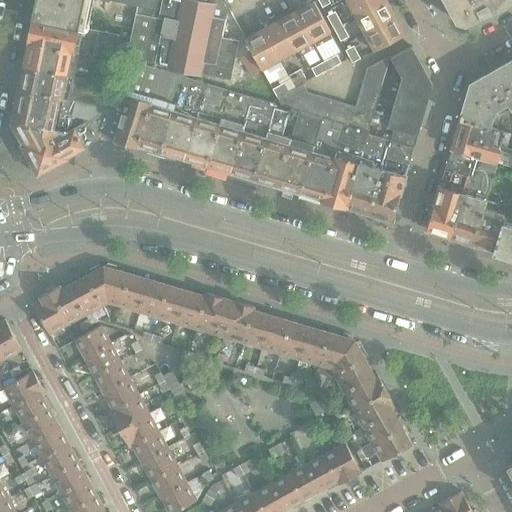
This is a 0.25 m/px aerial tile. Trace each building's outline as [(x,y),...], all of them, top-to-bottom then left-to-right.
[(151,0),(35,0),(32,18),(83,29),(87,30),(92,0),(103,0),(137,7),(150,9),(151,0)] [(223,0),(151,0),(150,9),(137,7),(130,40),(125,61),(156,68),(156,65),(167,68),(167,69),(202,76),(202,75),(231,81),(239,41),(224,38),(228,19),(226,19),(229,9),(223,0)] [(355,17),(386,0),(346,0),(355,17)] [(395,17),(393,13),(392,13),(389,9),(391,9),(386,0),(355,17),(365,34),(395,17)] [(511,1),(511,0),(445,0),(457,22),(465,24),(480,16),(480,17),(486,14),(487,15),(511,1)] [(331,32),(314,1),(305,6),(305,8),(301,10),(301,9),(296,11),(313,42),(331,32)] [(313,42),(296,11),(292,14),(292,15),(288,17),(288,16),(279,20),(296,51),(313,42)] [(342,24),(335,12),(327,16),(333,29),(342,24)] [(405,34),(400,25),(399,26),(397,22),(398,21),(395,17),(365,34),(374,51),(401,37),(405,34)] [(125,61),(130,40),(83,30),(83,29),(32,18),(27,43),(28,44),(77,54),(78,53),(125,63),(125,61)] [(296,51),(279,20),(271,24),(272,26),(268,28),(267,27),(262,29),(279,60),(296,51)] [(349,37),(342,24),(333,29),(340,42),(349,37)] [(279,60),(262,29),(258,32),(259,33),(255,35),(254,34),(245,39),(262,70),(279,60)] [(115,62),(77,54),(28,44),(24,66),(73,76),(73,74),(101,80),(101,78),(111,80),(115,62)] [(360,59),(353,46),(345,50),(352,63),(360,59)] [(422,65),(412,46),(407,49),(391,58),(401,76),(422,65)] [(341,63),(336,55),(324,62),(328,70),(341,63)] [(383,84),(391,58),(390,56),(366,68),(364,78),(383,84)] [(511,59),(473,82),(469,87),(460,117),(490,126),(495,109),(509,100),(511,105),(511,59)] [(138,148),(138,146),(150,105),(160,69),(156,68),(125,61),(125,63),(118,84),(111,109),(108,119),(103,137),(114,140),(138,148)] [(328,70),(324,62),(311,68),(315,77),(328,70)] [(422,65),(401,76),(402,79),(399,89),(428,98),(432,85),(422,65)] [(111,109),(118,84),(116,84),(116,85),(73,76),(24,66),(19,90),(111,109)] [(161,153),(184,75),(160,69),(150,105),(138,146),(161,153)] [(307,81),(301,69),(288,76),(290,80),(294,89),(302,84),(307,81)] [(203,95),(207,85),(184,78),(184,75),(161,153),(185,160),(203,96),(203,95)] [(380,93),(383,84),(364,78),(361,88),(380,93)] [(277,98),(294,89),(290,80),(273,90),(277,98)] [(296,110),(300,97),(307,93),(302,84),(294,89),(277,98),(281,106),(296,110)] [(207,166),(222,117),(223,112),(224,112),(226,104),(225,103),(228,92),(207,85),(203,95),(203,96),(185,160),(207,166)] [(377,103),(380,93),(361,88),(358,97),(377,103)] [(428,98),(399,89),(394,106),(423,115),(428,98)] [(108,119),(111,109),(19,90),(11,123),(18,135),(37,125),(39,128),(42,127),(43,129),(58,132),(59,129),(70,132),(76,129),(82,124),(96,115),(108,119)] [(230,173),(249,110),(253,98),(230,92),(226,104),(224,112),(235,116),(233,121),(222,117),(207,166),(230,173)] [(311,115),(317,96),(307,93),(300,97),(296,110),(298,111),(311,115)] [(321,118),(327,98),(317,96),(311,115),(321,118)] [(369,132),(377,103),(358,97),(355,107),(365,110),(360,129),(369,132)] [(331,121),(336,101),(327,98),(321,118),(322,118),(331,121)] [(340,123),(346,104),(336,101),(331,121),(340,123)] [(365,110),(355,107),(346,104),(340,123),(344,125),(360,129),(365,110)] [(423,115),(394,106),(387,128),(394,129),(417,136),(423,115)] [(275,186),(292,132),(284,129),(289,112),(275,108),(272,117),(253,180),(275,186)] [(253,180),(272,117),(249,110),(230,173),(253,180)] [(300,194),(312,152),(322,118),(321,118),(311,115),(298,111),(292,132),(275,186),(300,194)] [(84,147),(103,137),(108,119),(96,115),(82,124),(76,129),(70,132),(59,129),(58,132),(43,129),(42,127),(39,128),(37,125),(18,135),(23,145),(22,146),(38,175),(67,159),(66,157),(84,148),(84,147)] [(511,150),(492,145),(497,128),(490,126),(460,117),(451,148),(476,156),(498,163),(511,167),(511,164),(511,150)] [(358,165),(364,147),(369,132),(360,129),(344,125),(335,159),(322,200),(321,202),(345,209),(346,207),(358,165)] [(414,147),(417,136),(394,129),(390,140),(414,147)] [(394,215),(409,164),(414,147),(390,140),(388,147),(381,172),(368,214),(386,219),(394,215)] [(368,214),(381,172),(388,147),(382,145),(379,151),(364,147),(358,165),(346,207),(368,214)] [(498,163),(476,156),(451,148),(440,186),(465,193),(475,196),(476,192),(488,196),(498,163)] [(322,200),(335,159),(312,152),(300,194),(322,200)] [(505,220),(511,199),(511,184),(509,184),(505,195),(507,201),(502,214),(496,212),(498,210),(494,203),(487,200),(473,245),(494,251),(505,220)] [(451,238),(465,193),(440,186),(428,225),(432,233),(451,238)] [(473,245),(487,200),(475,196),(465,193),(451,238),(473,245)] [(511,221),(505,220),(494,251),(494,253),(511,257),(511,221)] [(119,307),(129,274),(115,270),(116,267),(107,264),(107,267),(104,266),(103,267),(101,268),(99,265),(91,269),(93,272),(87,275),(104,306),(108,303),(119,307)] [(139,313),(149,280),(129,274),(119,307),(121,308),(119,314),(136,320),(138,313),(139,313)] [(104,306),(87,275),(69,285),(85,316),(104,306)] [(158,318),(168,285),(149,280),(139,313),(158,318)] [(85,316),(69,285),(61,289),(60,286),(49,292),(68,325),(85,316)] [(177,324),(187,291),(168,285),(158,318),(177,324)] [(195,330),(205,296),(187,291),(177,324),(195,330)] [(68,325),(49,292),(39,297),(41,300),(33,305),(49,335),(50,334),(56,345),(62,342),(57,331),(68,325)] [(223,338),(234,301),(206,293),(205,296),(195,330),(223,338)] [(243,344),(253,310),(254,307),(234,301),(223,338),(243,344)] [(262,349),(271,316),(253,310),(243,344),(262,349)] [(279,355),(290,321),(271,316),(262,349),(279,355)] [(22,351),(9,327),(5,320),(0,322),(0,353),(4,361),(22,351)] [(91,326),(88,320),(79,325),(82,331),(91,326)] [(299,360),(309,327),(290,321),(279,355),(299,360)] [(111,344),(101,326),(75,340),(84,358),(111,344)] [(319,366),(329,333),(309,327),(299,360),(319,366)] [(151,342),(153,335),(143,332),(141,339),(151,342)] [(364,359),(360,351),(363,349),(359,342),(356,343),(355,341),(354,340),(351,339),(352,336),(344,334),(343,337),(329,333),(319,366),(316,374),(331,378),(334,376),(334,375),(364,359)] [(160,345),(162,338),(153,335),(151,342),(160,345)] [(141,350),(137,342),(130,345),(135,354),(141,350)] [(121,361),(111,344),(84,358),(94,376),(121,361)] [(146,358),(141,350),(135,354),(139,362),(146,358)] [(187,363),(190,353),(182,350),(179,361),(187,363)] [(193,365),(196,354),(190,353),(187,363),(193,365)] [(222,366),(224,356),(218,354),(215,364),(222,366)] [(343,391),(373,375),(364,359),(334,375),(334,376),(343,391)] [(130,378),(121,361),(94,376),(103,393),(130,378)] [(195,376),(187,363),(178,368),(185,381),(195,376)] [(254,375),(256,368),(246,365),(244,372),(254,375)] [(23,372),(19,366),(10,371),(13,378),(23,372)] [(263,378),(265,371),(256,368),(254,375),(263,378)] [(43,390),(33,371),(16,382),(4,388),(14,408),(41,393),(40,392),(43,390)] [(179,385),(172,371),(162,377),(165,381),(170,390),(179,385)] [(165,381),(162,377),(160,373),(154,376),(159,385),(165,381)] [(353,409),(386,391),(376,373),(373,375),(343,391),(353,409)] [(202,390),(195,376),(185,381),(193,395),(202,390)] [(292,386),(294,379),(284,377),(282,383),(292,386)] [(139,395),(130,378),(103,393),(112,410),(139,395)] [(301,389),(303,382),(294,379),(292,386),(301,389)] [(317,398),(321,382),(311,379),(307,396),(317,398)] [(170,390),(165,381),(159,385),(163,394),(170,390)] [(187,399),(179,385),(170,390),(178,404),(187,399)] [(396,409),(386,391),(353,409),(362,427),(393,411),(396,409)] [(50,410),(44,399),(41,393),(14,408),(23,424),(50,410)] [(139,395),(112,410),(109,411),(119,430),(149,413),(139,395)] [(325,412),(318,400),(309,405),(316,417),(325,412)] [(176,410),(171,401),(164,405),(169,414),(176,410)] [(59,427),(55,419),(50,410),(23,424),(32,441),(59,427)] [(402,428),(397,418),(393,411),(362,427),(371,444),(402,428)] [(159,431),(149,413),(119,430),(129,447),(132,446),(159,431)] [(319,426),(315,420),(307,424),(310,431),(319,426)] [(350,430),(346,420),(339,424),(344,433),(350,430)] [(10,430),(5,421),(0,424),(0,427),(3,433),(10,430)] [(310,431),(307,424),(298,429),(301,436),(310,431)] [(68,444),(59,427),(32,441),(42,458),(68,444)] [(190,437),(185,427),(179,431),(184,440),(190,437)] [(412,445),(407,437),(402,428),(371,444),(382,462),(412,445)] [(14,437),(10,430),(3,433),(7,441),(14,437)] [(168,448),(159,431),(132,446),(141,463),(168,448)] [(361,473),(351,454),(345,443),(342,438),(332,443),(335,448),(323,455),(337,482),(339,485),(361,473)] [(204,451),(199,443),(198,442),(192,445),(197,455),(204,451)] [(78,461),(72,451),(68,444),(42,458),(51,476),(78,461)] [(285,453),(280,444),(274,447),(279,456),(285,453)] [(10,453),(5,445),(0,448),(0,451),(3,457),(10,453)] [(279,456),(274,447),(268,451),(273,460),(279,456)] [(178,466),(168,448),(141,463),(151,481),(178,466)] [(367,458),(363,449),(356,453),(361,461),(367,458)] [(209,460),(204,451),(197,455),(202,464),(209,460)] [(29,464),(22,452),(16,456),(23,468),(29,464)] [(15,462),(10,453),(3,457),(8,466),(15,462)] [(337,482),(323,455),(307,464),(320,491),(337,482)] [(88,479),(83,471),(78,461),(51,476),(61,493),(88,479)] [(250,472),(245,463),(240,466),(244,475),(250,472)] [(320,491),(307,464),(288,474),(303,500),(320,491)] [(187,483),(178,466),(151,481),(160,498),(187,483)] [(244,475),(240,466),(233,470),(238,478),(244,475)] [(35,483),(32,477),(35,476),(32,469),(23,474),(26,481),(29,486),(35,483)] [(214,480),(211,476),(209,471),(202,474),(207,483),(214,480)] [(26,481),(23,474),(14,479),(17,486),(26,481)] [(303,500),(288,474),(271,483),(286,510),(303,500)] [(97,497),(91,486),(88,479),(61,493),(71,511),(97,497)] [(0,503),(9,499),(0,482),(0,503)] [(175,511),(197,502),(187,483),(160,498),(168,511),(175,511)] [(281,511),(286,510),(271,483),(254,493),(264,511),(281,511)] [(43,496),(36,484),(30,487),(35,496),(37,499),(43,496)] [(35,496),(30,487),(24,491),(29,499),(35,496)] [(218,496),(209,490),(206,495),(214,501),(218,496)] [(472,511),(461,491),(439,503),(441,506),(443,511),(472,511)] [(264,511),(254,493),(236,503),(241,511),(264,511)] [(211,507),(214,501),(206,495),(202,501),(211,507)] [(106,511),(105,511),(102,506),(97,497),(71,511),(108,511),(109,511),(106,511)] [(0,511),(16,511),(9,499),(0,503),(0,511)] [(47,511),(53,509),(48,500),(42,504),(46,511),(47,511)] [(241,511),(236,503),(219,511),(241,511)]
